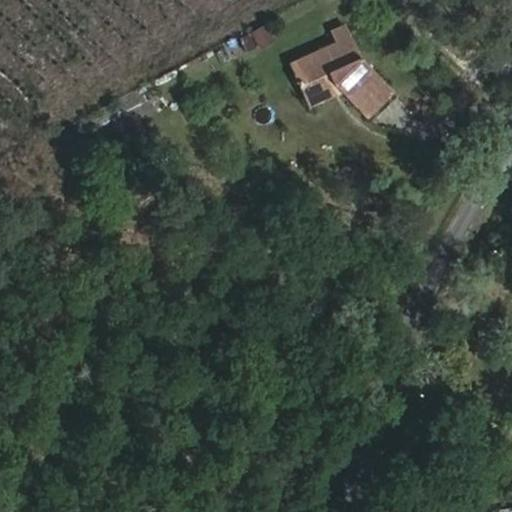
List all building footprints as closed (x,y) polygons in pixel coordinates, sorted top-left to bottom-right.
[(329,29),(334,38),(348,32),(343,22),(329,29)] [(258,49),(274,44),(269,25),(252,29),(258,49)] [(333,85),(341,92),(365,116),(392,90),(361,57),(348,32),(334,38),(335,42),(301,58),(306,69),(293,76),(303,98),(333,85)] [(288,64),(293,76),(306,69),(301,58),(288,64)] [(307,107),(341,92),(333,85),(303,98),(307,107)]
